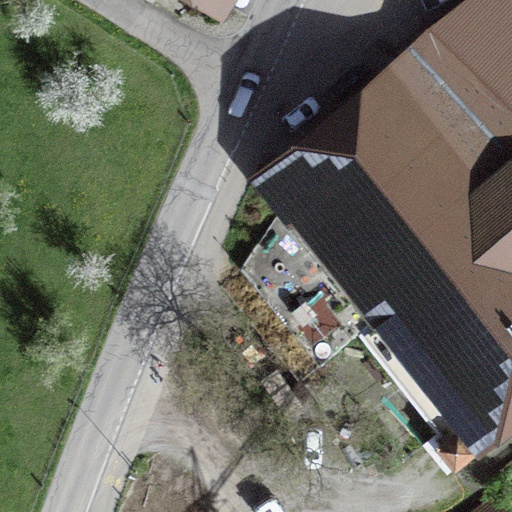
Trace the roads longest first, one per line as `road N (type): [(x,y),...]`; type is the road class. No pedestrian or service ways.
road 1 (tertiary): [(89,511),(280,0)]
road 2 (unknown): [(252,68),(272,88),(303,89),(432,0)]
road 3 (track): [(124,416),(207,456),(237,511)]
road 4 (track): [(125,0),(252,68)]
